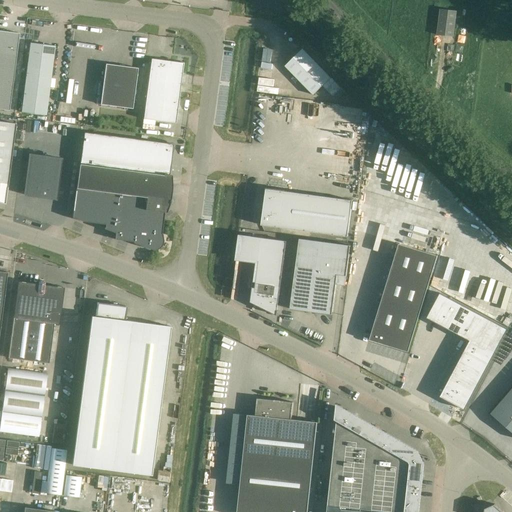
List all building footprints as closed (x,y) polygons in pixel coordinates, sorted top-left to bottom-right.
[(440,9),(437,35),(453,37),(457,11),(440,9)] [(0,80),(13,82),(18,43),(19,33),(0,30),(0,80)] [(30,43),(29,53),(21,112),(46,116),(55,46),(30,43)] [(300,52),(282,67),(308,93),(324,77),(300,52)] [(262,55),(259,76),(265,76),(268,55),(262,55)] [(151,59),(150,69),(143,119),(176,123),(183,69),(184,63),(176,61),(175,62),(151,59)] [(137,68),(105,64),(100,104),(132,109),(137,68)] [(0,109),(9,111),(13,82),(0,80),(0,109)] [(0,121),(0,202),(5,204),(16,124),(0,121)] [(173,144),(163,143),(84,132),(80,164),(164,175),(169,176),(173,144)] [(29,154),(24,195),(55,199),(60,159),(29,154)] [(74,207),(72,217),(84,222),(106,225),(105,228),(104,228),(104,229),(115,233),(115,239),(134,242),(160,245),(162,233),(164,211),(160,210),(161,199),(164,175),(80,164),(77,188),(76,188),(74,207)] [(266,188),(261,225),(348,237),(353,200),(266,188)] [(480,188),(470,188),(470,201),(480,201),(480,188)] [(287,241),(239,234),(236,260),(256,263),(254,281),(255,282),(255,287),(252,287),(250,302),(273,313),(277,315),(278,310),(277,310),(287,241)] [(350,245),(300,238),(290,309),(332,314),(337,275),(346,276),(350,245)] [(399,244),(370,340),(408,351),(437,255),(399,244)] [(18,282),(8,358),(48,363),(54,324),(59,324),(64,288),(44,285),(45,283),(43,281),(40,280),(38,282),(38,284),(18,282)] [(441,294),(428,319),(468,341),(441,392),(466,405),(506,331),(441,294)] [(95,317),(91,316),(72,465),(151,475),(171,326),(125,320),(127,307),(97,303),(95,317)] [(7,368),(2,412),(42,417),(47,373),(7,368)] [(510,430),(511,431),(511,388),(490,413),(509,430),(510,430)] [(258,398),(256,415),(248,414),(248,415),(240,484),(237,511),(307,511),(318,422),(292,419),(294,402),(280,401),(281,400),(274,400),(258,398)] [(337,425),(335,442),(355,444),(357,418),(338,407),(337,425)] [(2,412),(0,424),(0,433),(39,438),(42,417),(2,412)] [(240,484),(248,415),(234,413),(226,483),(240,484)] [(355,444),(352,468),(368,469),(372,470),(376,429),(367,423),(357,418),(355,444)] [(376,429),(372,470),(374,470),(386,471),(392,472),(395,439),(386,434),(376,429)] [(395,439),(392,472),(394,472),(421,475),(423,464),(417,452),(406,446),(395,439)] [(333,454),(332,465),(350,467),(352,468),(355,444),(335,442),(333,454)] [(48,473),(46,493),(61,495),(64,475),(67,450),(52,448),(48,473)] [(332,465),(330,485),(366,489),(368,469),(352,468),(350,467),(332,465)] [(366,489),(363,509),(382,511),(384,491),(386,471),(374,470),(372,470),(368,469),(366,489)] [(386,471),(384,491),(419,495),(421,475),(394,472),(392,472),(386,471)] [(66,475),(63,495),(79,497),(81,477),(66,475)] [(330,485),(328,506),(363,509),(366,489),(330,485)] [(384,491),(382,511),(388,511),(417,511),(419,495),(384,491)]
